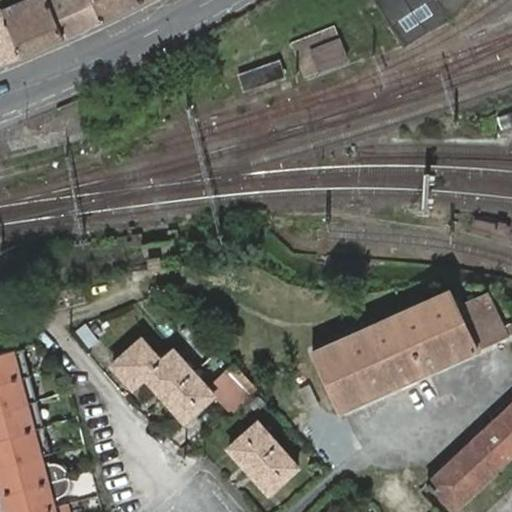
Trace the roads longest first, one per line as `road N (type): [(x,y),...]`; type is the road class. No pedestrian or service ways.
road 1 (residential): [(50,325),(219,511)]
road 2 (tertiary): [(211,0),(0,96)]
